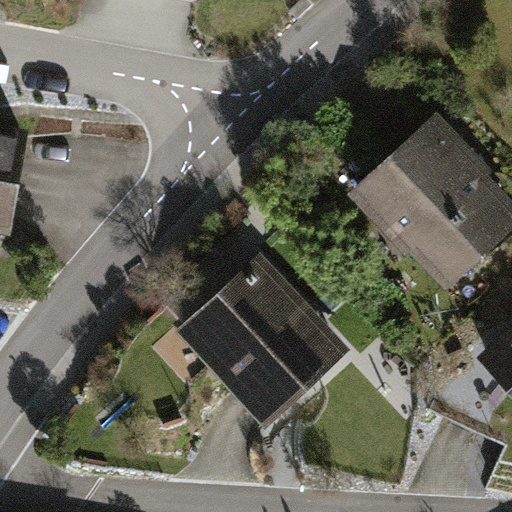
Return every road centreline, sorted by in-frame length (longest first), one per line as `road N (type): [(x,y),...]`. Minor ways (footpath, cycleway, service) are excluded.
road 1 (residential): [(0,491),(374,511)]
road 2 (residential): [(0,415),(99,278),(234,131)]
road 3 (residential): [(0,55),(159,84),(234,131)]
road 4 (residential): [(234,131),(377,0)]
